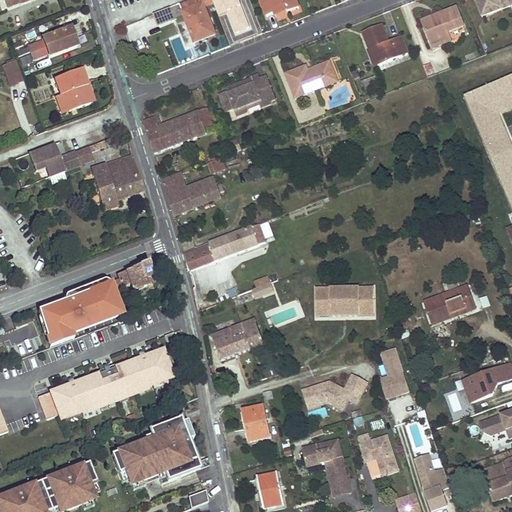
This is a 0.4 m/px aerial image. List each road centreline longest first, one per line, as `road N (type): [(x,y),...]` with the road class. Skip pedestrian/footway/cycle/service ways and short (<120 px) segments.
road 1 (residential): [(170,241),(232,511)]
road 2 (residential): [(125,101),(382,0)]
road 3 (residential): [(170,241),(0,305)]
road 4 (unknown): [(210,411),(368,365)]
road 5 (residential): [(128,110),(170,241)]
road 6 (residential): [(0,158),(128,110)]
